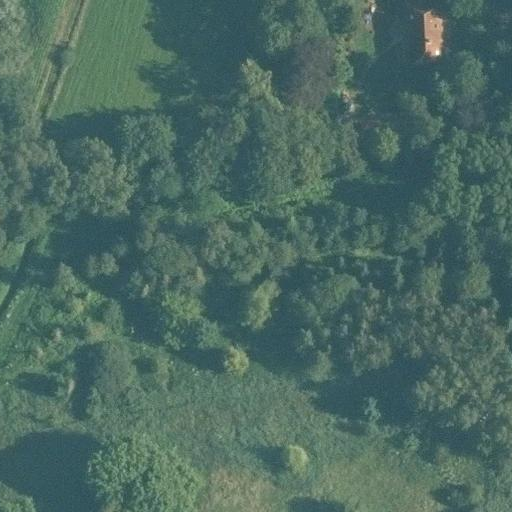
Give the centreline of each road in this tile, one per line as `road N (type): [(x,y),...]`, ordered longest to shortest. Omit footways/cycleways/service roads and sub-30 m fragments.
road 1 (track): [(511,291),(445,265),(344,256),(265,264),(47,367),(0,378)]
road 2 (track): [(0,189),(72,0)]
